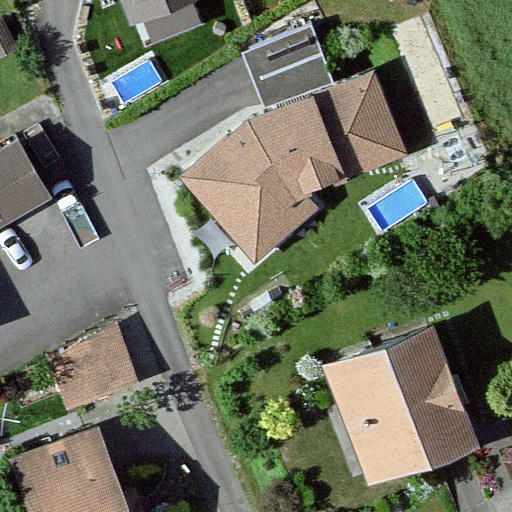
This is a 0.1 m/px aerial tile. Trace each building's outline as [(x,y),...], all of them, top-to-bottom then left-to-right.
[(369,68),(240,118),(182,170),(256,252),(314,200),(298,182),(398,143),(369,68)] [(33,128),(0,143),(0,221),(63,191),(33,128)] [(440,306),(318,353),(366,477),(488,430),(440,306)] [(130,317),(51,342),(69,397),(147,373),(130,317)] [(146,511),(110,410),(13,444),(35,507),(20,511),(146,511)]
